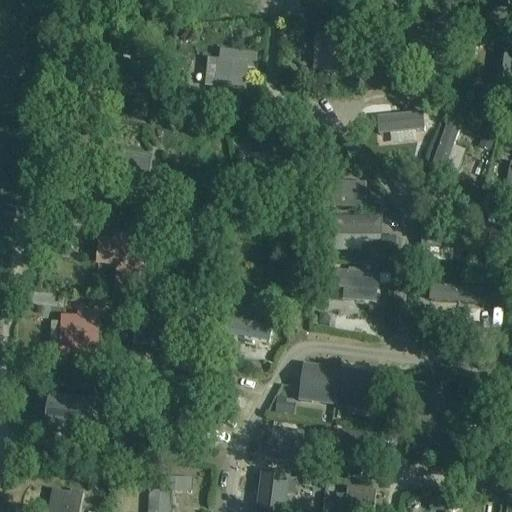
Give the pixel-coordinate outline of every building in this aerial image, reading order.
[(138,8),(138,0),(94,0),(95,2),(138,8)] [(150,14),(149,24),(159,25),(160,16),(150,14)] [(448,35),(449,27),(424,24),(423,32),(416,31),(416,34),(407,33),(405,48),(414,48),(412,63),(444,67),(448,35)] [(355,35),(314,33),(313,74),(355,77),(355,35)] [(206,59),(203,88),(214,89),(245,92),(248,69),(256,70),(257,55),(219,50),(218,60),(206,59)] [(511,91),(511,57),(489,55),(487,90),(511,91)] [(146,99),(151,65),(117,60),(117,64),(113,63),(112,74),(121,76),(117,95),(146,99)] [(378,135),(424,131),(422,114),(377,118),(378,135)] [(445,128),(426,182),(439,187),(458,133),(445,128)] [(148,186),(152,157),(124,153),(123,156),(112,154),(108,181),(148,186)] [(262,161),(247,164),(250,184),(289,177),(286,157),(276,159),(275,156),(262,158),(262,161)] [(318,209),(366,209),(366,184),(318,184),(318,209)] [(330,242),(381,242),(381,217),(330,217),(330,242)] [(468,239),(469,228),(422,225),(420,249),(467,252),(467,251),(468,239)] [(511,237),(478,229),(476,260),(480,261),(479,263),(489,266),(490,263),(508,268),(511,250),(511,237)] [(115,266),(113,296),(145,297),(148,240),(134,240),(135,231),(112,230),(112,239),(96,238),(95,265),(115,266)] [(378,274),(378,267),(361,266),(360,273),(331,271),(330,289),(330,290),(343,290),(342,302),(376,304),(377,294),(379,294),(379,274),(378,274)] [(431,289),(430,302),(483,306),(483,292),(431,289)] [(483,292),(483,306),(506,307),(507,294),(483,292)] [(88,356),(99,356),(99,314),(76,314),(76,324),(60,324),(60,356),(78,356),(78,365),(88,365),(88,356)] [(143,315),(132,315),(133,347),(152,347),(152,337),(188,337),(187,316),(143,315)] [(275,325),(236,322),(235,337),(274,340),(275,325)] [(131,352),(129,368),(139,369),(141,353),(131,352)] [(304,368),(299,402),(335,406),(339,373),(304,368)] [(370,411),(374,377),(339,373),(335,406),(370,411)] [(469,385),(465,425),(477,426),(478,408),(487,409),(489,387),(469,385)] [(511,446),(511,391),(508,391),(501,445),(511,446)] [(171,400),(171,397),(145,397),(144,411),(156,412),(155,445),(176,447),(176,435),(178,435),(178,412),(188,413),(189,400),(171,400)] [(52,400),(48,431),(88,437),(92,405),(52,400)] [(443,457),(447,421),(408,417),(404,452),(443,457)] [(269,425),(265,461),(300,465),(304,429),(269,425)] [(378,465),(381,437),(341,433),(338,461),(378,465)] [(110,436),(99,440),(101,448),(113,443),(110,436)] [(286,511),(290,474),(259,471),(254,511),(286,511)] [(171,511),(174,480),(151,478),(148,511),(171,511)] [(373,511),(376,492),(347,489),(344,511),(373,511)] [(79,511),(82,493),(70,491),(69,494),(52,491),(48,511),(79,511)] [(448,503),(447,511),(454,511),(459,509),(459,504),(448,503)]
